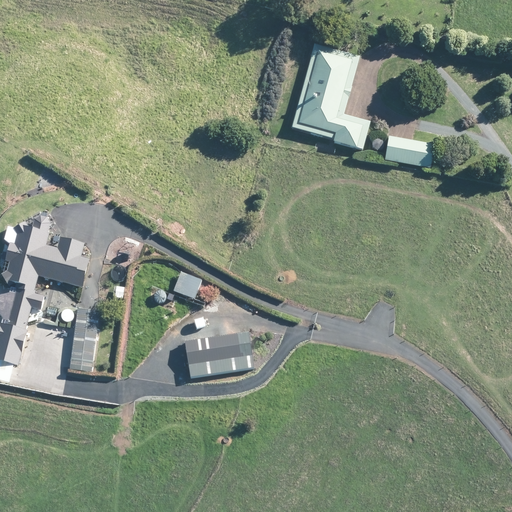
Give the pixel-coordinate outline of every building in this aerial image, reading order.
[(343,115),(359,57),(315,45),(291,128),(335,140),(334,143),(363,151),(371,123),(343,115)] [(435,145),(413,142),(390,137),(389,141),(385,160),(431,169),(435,145)] [(24,221),(28,218),(24,210),(7,220),(12,229),(13,229),(17,235),(15,243),(11,242),(6,261),(10,263),(8,272),(2,275),(8,285),(13,283),(17,283),(16,289),(17,289),(16,296),(11,294),(3,325),(1,324),(0,327),(0,361),(18,366),(23,346),(28,331),(25,330),(28,322),(31,307),(39,309),(41,310),(44,297),(38,295),(35,294),(36,292),(34,291),(35,290),(38,276),(52,280),(57,281),(82,288),(90,260),(81,258),(84,245),(61,238),(58,249),(46,246),(49,234),(48,234),(50,225),(47,218),(41,217),(35,220),(33,230),(28,228),(24,221)] [(199,287),(201,283),(202,280),(181,273),(174,291),(195,299),(199,287)] [(181,298),(144,284),(139,296),(176,311),(181,298)] [(94,362),(99,312),(78,309),(72,359),(94,362)] [(238,337),(186,344),(188,366),(241,359),(238,337)]
